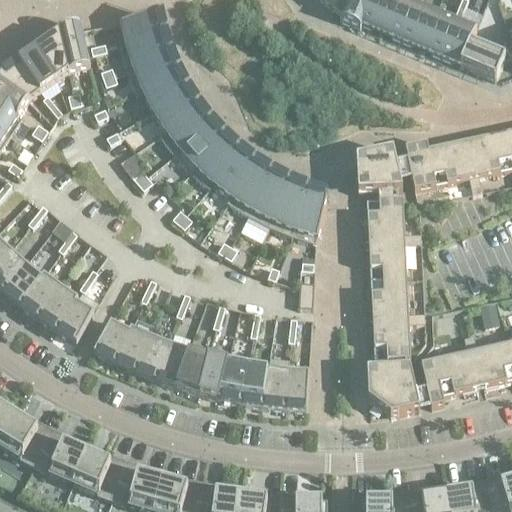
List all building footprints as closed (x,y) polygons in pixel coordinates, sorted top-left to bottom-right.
[(351,0),(323,0),(320,5),(341,23),(340,26),(351,0)] [(373,0),(351,0),(340,26),(359,34),(373,0)] [(396,2),(391,0),(373,0),(359,34),(360,35),(362,30),(373,35),(374,31),(383,34),(396,2)] [(424,0),(423,0),(417,0),(413,9),(419,11),(424,0)] [(416,10),(396,2),(383,34),(391,38),(390,42),(401,46),(416,10)] [(468,6),(462,4),(458,15),(464,17),(468,6)] [(436,19),(416,10),(401,46),(412,51),(414,48),(422,51),(436,19)] [(464,17),(458,15),(453,25),(459,28),(464,17)] [(456,27),(436,19),(422,51),(431,55),(429,58),(441,63),(456,27)] [(162,44),(158,23),(121,29),(126,52),(127,53),(162,44)] [(476,35),(456,27),(441,63),(452,68),(454,64),(461,67),(459,71),(461,71),(476,35)] [(90,74),(79,32),(58,37),(59,39),(69,79),(90,74)] [(477,36),(476,35),(461,71),(496,86),(505,64),(471,50),(477,36)] [(69,79),(59,39),(35,55),(58,87),(69,79)] [(168,63),(162,44),(127,53),(126,52),(119,54),(127,78),(168,63)] [(99,59),(97,51),(86,54),(88,62),(99,59)] [(58,87),(35,55),(19,67),(41,99),(58,87)] [(176,82),(168,63),(127,78),(136,101),(143,98),(143,97),(176,82)] [(41,99),(19,67),(0,79),(0,87),(29,107),(41,99)] [(115,82),(112,75),(101,79),(104,86),(115,82)] [(118,90),(115,82),(104,86),(106,94),(118,90)] [(185,100),(176,82),(143,97),(143,98),(153,118),(185,100)] [(0,111),(18,124),(29,107),(0,87),(0,111)] [(83,112),(80,100),(75,101),(77,113),(83,112)] [(196,117),(185,100),(153,118),(165,137),(166,138),(196,117)] [(77,113),(75,101),(69,103),(71,114),(77,113)] [(56,112),(48,103),(43,107),(51,115),(56,112)] [(18,124),(0,111),(0,136),(6,141),(18,124)] [(63,120),(56,112),(51,115),(59,124),(63,120)] [(108,123),(105,116),(94,121),(97,128),(108,123)] [(208,133),(196,117),(166,138),(165,137),(160,141),(175,161),(208,133)] [(116,128),(119,138),(139,130),(135,121),(116,128)] [(49,138),(39,131),(36,136),(46,143),(49,138)] [(222,148),(208,133),(175,161),(191,179),(222,148)] [(46,143),(36,136),(32,141),(42,148),(46,143)] [(121,147),(117,140),(107,146),(111,153),(121,147)] [(511,176),(511,173),(505,141),(466,149),(474,184),(478,183),(511,176)] [(237,162),(222,148),(191,179),(209,196),(214,191),(213,190),(237,162)] [(474,184),(466,149),(428,157),(427,150),(405,154),(414,197),(469,185),(474,184)] [(402,198),(393,157),(357,165),(358,200),(402,198)] [(253,174),(237,162),(213,190),(214,191),(231,204),(232,204),(253,174)] [(22,178),(12,171),(9,176),(18,183),(22,178)] [(270,185),(253,174),(232,204),(231,204),(227,210),(248,223),(270,185)] [(148,184),(143,178),(134,185),(139,191),(148,184)] [(480,191),(478,183),(474,184),(469,185),(471,193),(480,191)] [(153,190),(148,184),(139,191),(144,197),(153,190)] [(288,195),(270,185),(248,223),(269,235),(288,195)] [(12,191),(7,187),(0,196),(5,200),(12,191)] [(482,199),(480,191),(471,193),(472,201),(482,199)] [(307,203),(288,195),(269,235),(292,244),(307,203)] [(327,209),(307,203),(292,244),(316,251),(327,209)] [(404,242),(403,206),(367,208),(369,249),(405,247),(404,242)] [(48,216),(43,212),(36,221),(40,225),(48,216)] [(186,222),(180,217),(172,226),(178,231),(186,222)] [(40,225),(36,221),(28,230),(33,234),(40,225)] [(192,227),(186,222),(178,231),(185,236),(192,227)] [(77,241),(72,237),(65,247),(70,250),(77,241)] [(253,240),(248,256),(272,264),(277,248),(253,240)] [(421,251),(420,241),(412,242),(413,251),(421,251)] [(413,251),(412,242),(404,242),(405,247),(405,252),(413,251)] [(0,268),(11,257),(0,246),(0,268)] [(70,250),(65,247),(58,256),(63,260),(70,250)] [(407,286),(405,252),(405,247),(369,249),(371,288),(407,286)] [(231,253),(224,249),(218,260),(225,264),(231,253)] [(237,257),(231,253),(225,264),(231,268),(237,257)] [(26,271),(11,257),(0,268),(0,295),(4,298),(26,271)] [(315,270),(304,269),(303,278),(315,278),(315,270)] [(42,284),(41,283),(26,271),(4,298),(20,311),(42,284)] [(279,276),(271,274),(267,285),(275,287),(279,276)] [(98,280),(93,276),(86,286),(91,290),(98,280)] [(61,293),(44,280),(41,283),(42,284),(20,311),(39,325),(61,293)] [(91,290),(86,286),(80,296),(85,299),(91,290)] [(408,321),(407,286),(371,288),(373,328),(409,326),(408,321)] [(157,289),(151,287),(146,297),(152,300),(157,289)] [(313,315),(314,290),(300,289),(298,315),(313,315)] [(78,305),(61,293),(39,325),(55,337),(75,308),(76,308),(78,305)] [(152,300),(146,297),(141,308),(147,310),(152,300)] [(191,303),(185,301),(181,312),(186,314),(191,303)] [(75,308),(55,337),(76,350),(94,319),(76,308),(75,308)] [(495,308),(479,311),(484,332),(500,329),(495,308)] [(186,314),(181,312),(177,323),(182,325),(186,314)] [(225,314),(220,312),(216,323),(222,325),(225,314)] [(261,321),(255,320),(253,331),(259,333),(261,321)] [(425,330),(424,320),(416,321),(417,330),(425,330)] [(417,330),(416,321),(408,321),(409,326),(409,331),(417,330)] [(222,325),(216,323),(213,334),(219,336),(222,325)] [(411,367),(409,331),(409,326),(373,328),(375,368),(411,367)] [(130,338),(129,337),(111,328),(94,359),(116,370),(130,338)] [(259,333),(253,331),(250,343),(256,344),(259,333)] [(150,343),(131,334),(129,337),(130,338),(116,370),(134,379),(150,343)] [(169,350),(150,343),(134,379),(156,387),(169,350)] [(475,351),(474,343),(464,345),(466,353),(475,351)] [(188,357),(169,350),(156,387),(176,394),(188,357)] [(477,358),(475,351),(466,353),(468,361),(472,360),(477,358)] [(511,387),(511,357),(510,351),(477,358),(472,360),(480,395),(511,387)] [(208,363),(188,357),(176,394),(198,401),(208,363)] [(480,395),(472,360),(468,361),(421,371),(431,414),(444,411),(443,403),(480,395)] [(228,367),(208,363),(198,401),(218,405),(228,367)] [(247,371),(228,367),(218,405),(241,410),(247,371)] [(268,375),(247,371),(241,410),(262,413),(268,375)] [(288,377),(268,375),(262,413),(285,416),(288,377)] [(419,417),(410,375),(375,377),(376,397),(368,397),(369,407),(390,423),(419,417)] [(309,378),(288,377),(285,416),(306,417),(309,378)] [(11,411),(0,403),(0,446),(15,421),(7,416),(11,411)] [(54,435),(27,421),(24,426),(15,421),(0,446),(0,452),(20,465),(19,466),(34,474),(54,435)] [(81,449),(54,435),(34,474),(48,481),(48,479),(73,490),(87,458),(78,455),(81,449)] [(126,467),(98,457),(96,462),(87,458),(73,490),(98,501),(97,502),(112,508),(126,467)] [(155,477),(126,467),(112,508),(124,511),(127,511),(130,511),(155,511),(162,485),(153,483),(155,477)] [(511,511),(511,479),(485,486),(490,511),(511,511)] [(198,511),(203,488),(173,482),(172,488),(162,485),(155,511),(198,511)] [(490,511),(485,486),(455,492),(456,498),(447,500),(448,511),(490,511)] [(233,494),(203,488),(198,511),(239,511),(241,501),(232,500),(233,494)] [(437,501),(437,495),(406,498),(407,511),(448,511),(447,500),(437,501)] [(280,511),(282,499),(251,497),(251,503),(241,501),(239,511),(280,511)] [(407,511),(406,498),(376,500),(376,506),(366,506),(365,511),(407,511)] [(312,506),(312,501),(282,499),(280,511),(322,511),(322,506),(312,506)]
